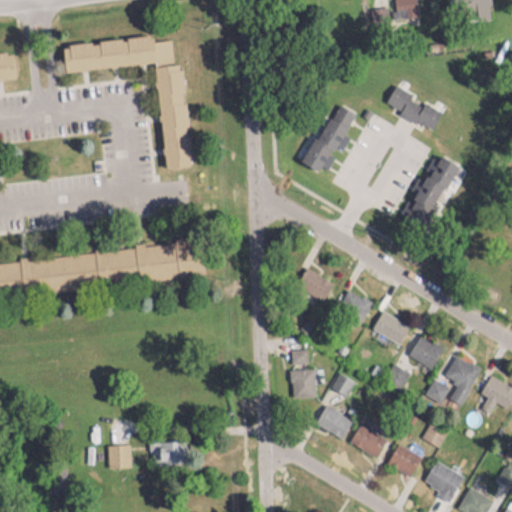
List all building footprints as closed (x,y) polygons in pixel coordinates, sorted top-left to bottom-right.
[(391,0),(392,11),(413,11),(412,0),(391,0)] [(59,37),(61,65),(153,58),(151,30),(59,37)] [(0,47),(0,74),(11,74),(9,47),(0,47)] [(161,163),(186,161),(177,58),(152,60),(161,163)] [(436,108),(392,80),(383,94),(427,123),(436,108)] [(350,106),(330,96),(299,157),(319,168),(350,106)] [(425,216),(453,159),(433,149),(405,206),(425,216)] [(328,277),(304,261),(292,279),(316,295),(328,277)] [(357,316),(369,298),(345,282),(333,300),(357,316)] [(367,321),(395,339),(407,321),(380,303),(367,321)] [(437,342),(418,330),(407,345),(427,358),(437,342)] [(501,405),(511,386),(511,383),(488,369),(475,389),(501,405)] [(311,416),(337,431),(348,413),(322,398),(311,416)] [(382,432),(355,418),(345,436),(373,450),(382,432)] [(383,456),(407,469),(417,449),(394,437),(383,456)] [(457,479),(441,455),(421,468),(437,492),(457,479)] [(472,481),(455,497),(469,511),(484,511),(493,504),(472,481)] [(511,511),(511,508),(502,503),(496,511),(511,511)]
